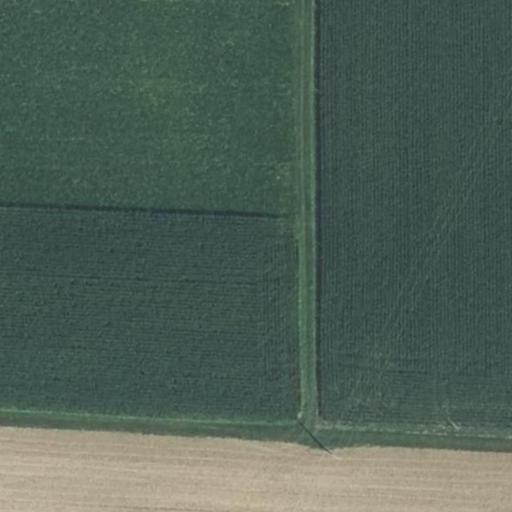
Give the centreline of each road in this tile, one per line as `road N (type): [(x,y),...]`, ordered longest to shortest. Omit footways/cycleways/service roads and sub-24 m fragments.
road 1 (track): [(0,422),(511,442)]
road 2 (track): [(304,433),(301,0)]
